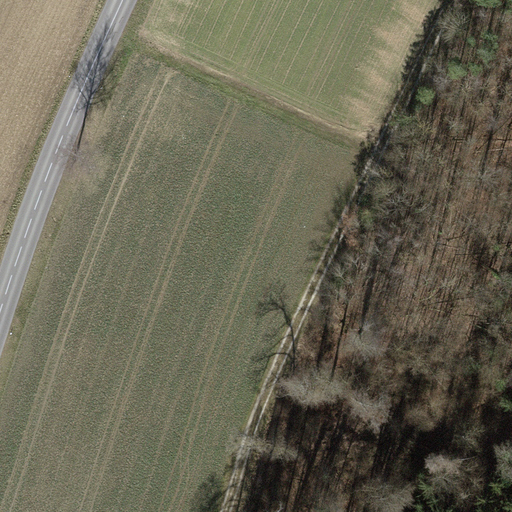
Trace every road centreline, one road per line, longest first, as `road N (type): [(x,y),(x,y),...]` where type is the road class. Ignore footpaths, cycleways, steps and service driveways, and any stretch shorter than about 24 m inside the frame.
road 1 (track): [(224,511),(358,195),(460,0)]
road 2 (primary): [(0,319),(64,136),(124,0)]
